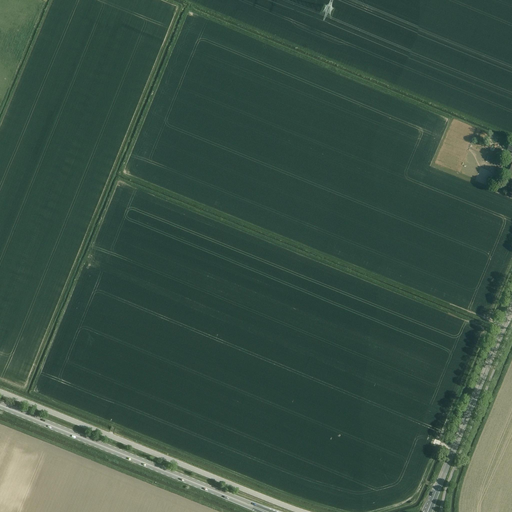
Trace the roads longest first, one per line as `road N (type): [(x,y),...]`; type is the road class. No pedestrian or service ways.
road 1 (unclassified): [(301,511),(0,392)]
road 2 (primary): [(265,511),(0,405)]
road 3 (tertiary): [(428,509),(511,304)]
